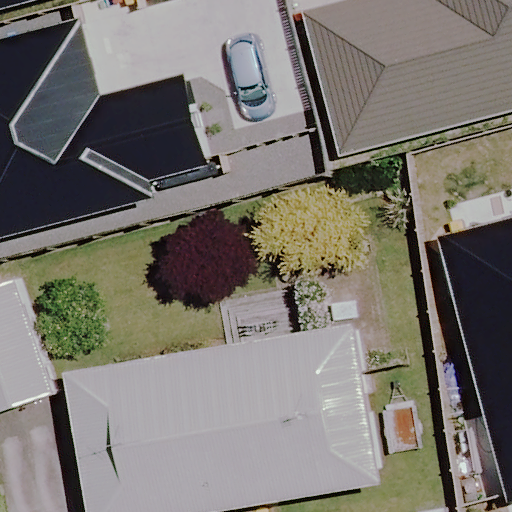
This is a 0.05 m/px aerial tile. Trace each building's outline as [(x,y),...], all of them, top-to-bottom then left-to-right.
[(0,0),(0,67),(22,62),(5,0),(0,0)] [(511,0),(326,0),(315,3),(352,148),(511,107),(511,0)] [(236,197),(207,94),(96,125),(109,171),(126,228),(236,197)] [(29,271),(0,281),(0,408),(20,402),(69,385),(29,271)] [(370,314),(78,365),(104,511),(181,511),(398,474),(370,314)]
